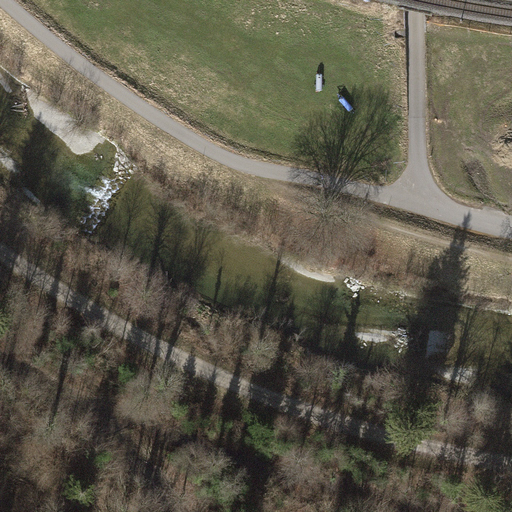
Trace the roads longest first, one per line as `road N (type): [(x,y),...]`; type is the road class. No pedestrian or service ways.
road 1 (track): [(511,462),(345,425),(231,386),(119,331),(0,251)]
road 2 (track): [(4,0),(142,105),(259,170)]
road 3 (track): [(259,170),(416,199)]
